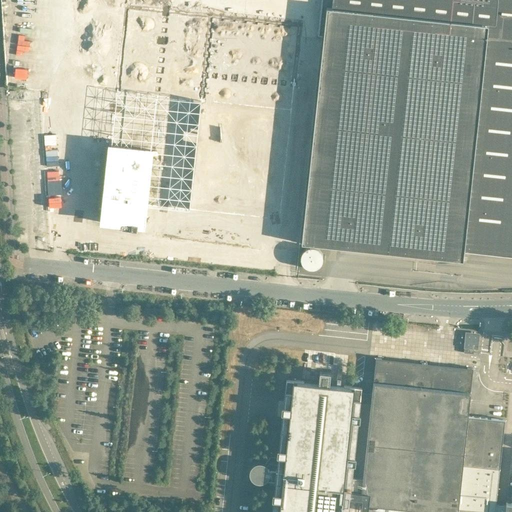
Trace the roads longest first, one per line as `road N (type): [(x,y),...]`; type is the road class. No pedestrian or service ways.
road 1 (unclassified): [(511,308),(417,308),(14,264)]
road 2 (unknown): [(310,0),(283,227),(252,242),(83,236)]
road 3 (secondary): [(78,511),(23,385),(0,269)]
road 4 (unknown): [(52,235),(75,0)]
road 5 (secondary): [(0,354),(26,446),(56,511)]
